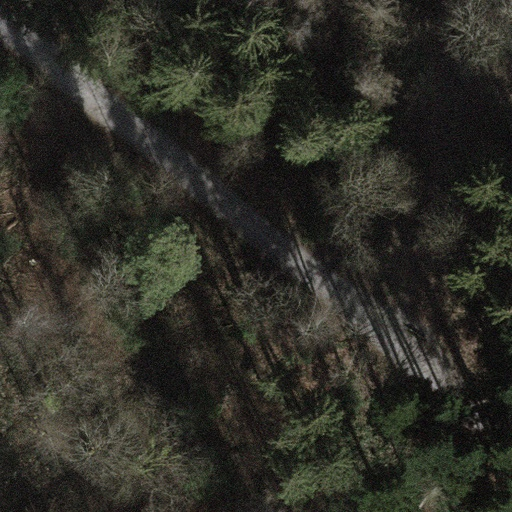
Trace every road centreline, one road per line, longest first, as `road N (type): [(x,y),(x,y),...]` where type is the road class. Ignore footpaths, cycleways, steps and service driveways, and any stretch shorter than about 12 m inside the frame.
road 1 (track): [(0,33),(511,447)]
road 2 (track): [(442,0),(420,368)]
